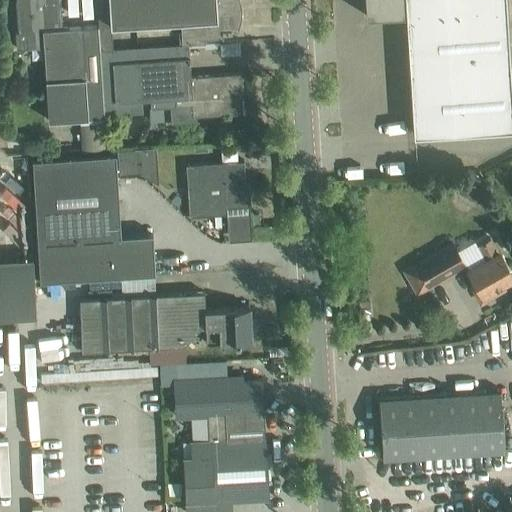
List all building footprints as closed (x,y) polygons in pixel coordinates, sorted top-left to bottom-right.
[(16,0),(18,31),(15,31),(16,48),(43,46),(48,119),(80,117),(82,148),(106,147),(104,113),(100,49),(98,24),(62,26),(60,0),(16,0)] [(96,0),(99,24),(98,24),(100,49),(113,48),(111,24),(181,20),(182,43),(189,43),(188,41),(205,40),(205,37),(223,36),(223,33),(232,32),(232,30),(239,29),(237,10),(234,10),(233,0),(96,0)] [(406,12),(413,132),(511,125),(511,103),(505,0),(364,0),(366,15),(406,12)] [(113,48),(100,49),(104,113),(141,110),(140,98),(150,98),(151,107),(170,106),(171,120),(196,119),(196,115),(238,112),(237,89),(243,89),(242,71),(191,75),(189,43),(182,43),(113,48)] [(115,152),(117,173),(137,171),(135,147),(115,149),(115,152)] [(115,152),(32,157),(39,279),(155,271),(153,232),(120,234),(117,173),(115,152)] [(249,182),(245,182),(244,159),(185,163),(187,192),(159,194),(215,240),(228,239),(227,213),(250,211),(249,204),(251,204),(249,182)] [(486,258),(468,268),(476,282),(471,284),(481,301),(497,291),(495,287),(501,284),(511,277),(511,271),(505,258),(500,251),(499,251),(490,237),(478,243),(486,258)] [(407,271),(419,292),(466,264),(453,243),(407,271)] [(0,316),(36,314),(33,256),(0,257),(0,316)] [(80,297),(81,350),(184,344),(200,326),(205,325),(206,343),(251,340),(249,305),(205,308),(204,291),(80,297)] [(290,344),(278,345),(278,355),(291,355),(290,344)] [(191,441),(192,456),(184,456),(186,511),(232,509),(231,499),(268,497),(262,377),(227,379),(226,360),(176,363),(178,382),(176,382),(178,411),(207,410),(209,440),(191,441)] [(378,396),(382,458),(504,450),(500,388),(378,396)]
